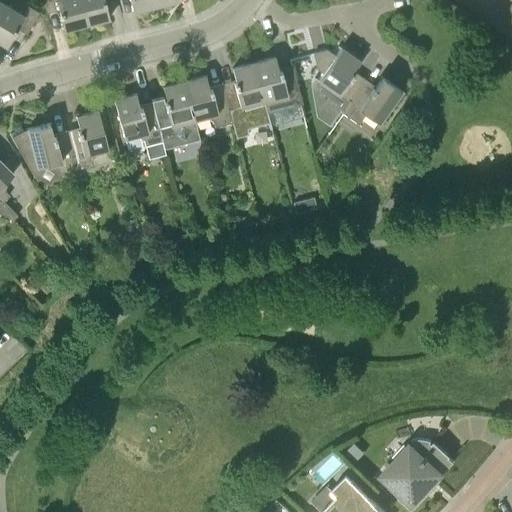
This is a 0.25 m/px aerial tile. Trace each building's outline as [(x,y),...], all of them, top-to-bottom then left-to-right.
[(64,30),(86,24),(80,0),(43,0),(46,13),(59,10),(64,30)] [(80,0),(86,24),(109,18),(104,0),(80,0)] [(129,0),(133,12),(155,6),(153,0),(129,0)] [(3,3),(0,7),(0,42),(5,45),(16,28),(26,34),(39,12),(28,6),(23,15),(3,3)] [(341,111),(362,81),(352,75),(351,71),(353,70),(359,61),(341,48),(335,56),(326,50),(313,53),(318,68),(323,73),(318,80),(319,80),(314,87),(316,93),(326,100),(326,101),(341,111)] [(275,57),(253,62),(263,100),(264,100),(266,107),(279,103),(278,100),(279,100),(282,102),(284,108),(302,103),(292,64),(291,64),(292,68),(281,71),(277,69),(278,68),(275,57)] [(269,122),(263,100),(253,62),(232,68),(235,79),(236,80),(234,83),(223,86),(222,82),(222,83),(232,122),(243,119),(246,128),(269,122)] [(232,122),(222,83),(221,83),(222,87),(211,90),(208,88),(208,86),(205,75),(184,81),(194,119),(208,115),(209,119),(213,121),(214,127),(232,122)] [(362,81),(341,111),(358,124),(366,113),(378,122),(401,90),(382,77),(375,86),(376,87),(371,88),(362,82),(365,78),(364,78),(362,81)] [(194,119),(184,81),(163,87),(166,98),(167,99),(164,102),(154,105),(153,101),(152,101),(152,105),(162,141),(180,136),(179,130),(181,126),(180,122),(194,119)] [(162,141),(152,105),(142,108),(138,106),(139,105),(136,94),(114,100),(124,137),(125,137),(129,152),(144,148),(143,146),(162,141)] [(65,131),(66,135),(75,170),(93,165),(92,159),(94,156),(93,152),(108,148),(98,110),(76,116),(79,127),(80,128),(78,131),(67,134),(66,130),(65,131)] [(75,170),(66,135),(55,137),(51,135),(52,134),(49,123),(27,128),(37,166),(51,162),(52,166),(56,169),(58,174),(75,170)] [(0,213),(10,223),(17,215),(3,201),(9,195),(5,191),(5,187),(2,184),(13,173),(0,160),(0,213)] [(313,197),(293,203),(296,214),(316,208),(313,197)] [(242,228),(255,225),(253,214),(240,217),(242,228)] [(128,262),(146,258),(136,217),(124,220),(127,233),(122,234),(128,262)] [(221,228),(213,222),(206,234),(214,239),(221,228)] [(178,249),(191,246),(188,232),(174,236),(178,249)] [(52,293),(64,281),(52,269),(40,280),(52,293)] [(432,443),(431,442),(432,440),(421,438),(411,439),(413,446),(398,462),(397,460),(383,475),(394,485),(391,488),(389,487),(388,487),(400,498),(401,497),(399,495),(402,492),(412,502),(426,488),(424,486),(437,472),(441,476),(454,461),(450,457),(451,456),(434,441),(432,443)] [(383,511),(385,511),(353,479),(322,511),(323,511),(383,511)] [(327,505),(337,488),(328,482),(317,500),(327,505)]
